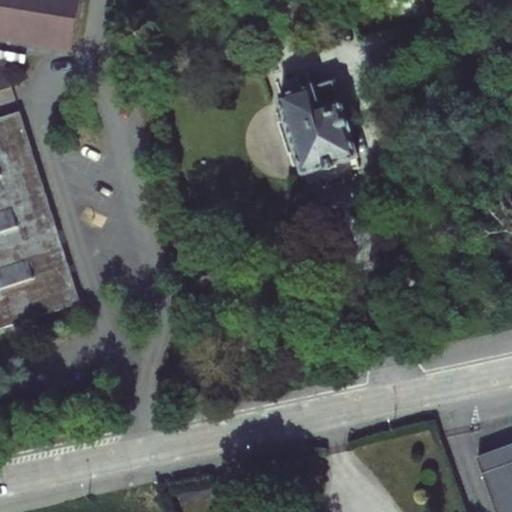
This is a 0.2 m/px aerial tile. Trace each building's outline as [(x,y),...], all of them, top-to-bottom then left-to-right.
[(0,0),(0,39),(72,50),(80,0),(0,0)] [(445,28),(390,41),(395,65),(451,52),(445,28)] [(335,80),(282,99),(304,174),(325,168),(325,170),(338,166),(338,164),(358,157),(335,80)] [(32,108),(20,112),(29,138),(35,136),(30,121),(35,119),(32,108)] [(0,327),(80,303),(29,138),(20,112),(0,118),(0,327)] [(103,383),(90,386),(92,396),(106,393),(103,383)] [(511,511),(511,445),(477,458),(495,511),(511,511)]
